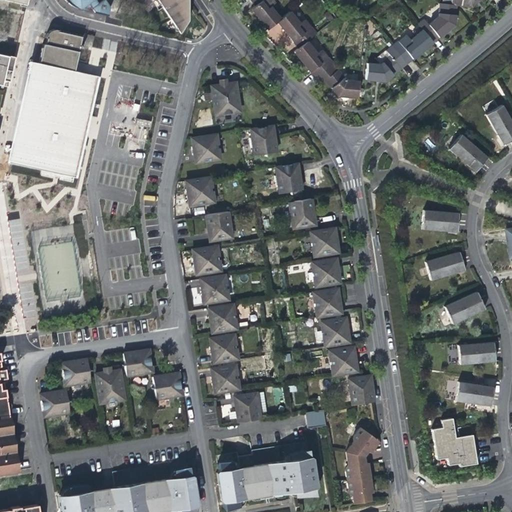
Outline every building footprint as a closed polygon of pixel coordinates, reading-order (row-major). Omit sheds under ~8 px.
[(86,3),(90,0),(62,0),(66,3),(70,6),(77,9),(78,9),(86,3)] [(100,0),(95,4),(90,8),(94,13),(106,16),(108,7),(103,0),(100,0)] [(150,0),(156,10),(161,6),(164,4),(160,0),(150,0)] [(183,5),(180,0),(160,0),(164,4),(161,6),(179,33),(188,20),(188,18),(187,10),(185,5),(183,5)] [(265,30),(274,22),(278,20),(268,7),(272,3),(269,0),(249,0),(253,5),(249,9),(255,17),(265,30)] [(415,25),(419,30),(429,43),(436,39),(450,26),(452,5),(451,5),(436,4),(435,16),(425,25),(420,21),(415,25)] [(287,12),(278,20),(274,22),(285,35),(291,43),(296,49),(304,42),(314,34),(309,28),(308,29),(302,22),(298,25),(287,12)] [(20,106),(5,170),(55,181),(75,185),(101,77),(72,71),(72,70),(73,70),(75,60),(78,60),(80,48),(90,50),(94,35),(81,33),(80,36),(56,31),(57,29),(53,29),(49,30),(47,32),(44,35),(44,38),(45,38),(44,43),(41,43),(38,63),(30,61),(21,101),(20,106)] [(394,42),(389,47),(403,65),(409,60),(421,51),(429,43),(419,30),(406,41),(403,37),(396,43),(394,42)] [(315,55),(304,42),(296,49),(292,52),(299,62),(313,79),(331,64),(326,59),(325,60),(319,52),(315,55)] [(392,75),(403,65),(389,47),(383,52),(387,57),(377,65),(365,65),(363,80),(383,82),(392,75)] [(0,85),(5,86),(6,82),(7,82),(13,57),(0,54),(0,85)] [(343,82),(335,72),(336,71),(331,64),(313,79),(318,85),(323,82),(335,98),(346,99),(355,100),(357,84),(343,82)] [(209,85),(213,110),(220,109),(220,114),(232,112),(232,107),(238,106),(234,81),(226,83),(226,80),(222,81),(217,82),(218,84),(209,85)] [(493,122),(499,133),(500,134),(505,131),(510,140),(511,138),(511,126),(500,105),(483,114),(489,124),(493,122)] [(138,118),(133,137),(147,140),(151,121),(138,118)] [(252,155),(275,151),(273,140),(271,138),(270,134),(272,134),(271,125),(248,129),(249,136),(247,137),(249,147),(251,147),(252,155)] [(507,142),(510,140),(505,131),(500,134),(499,133),(495,135),(501,145),(507,142)] [(193,162),(218,159),(214,134),(190,138),(191,146),(189,147),(190,151),(190,155),(192,155),(193,162)] [(458,153),(467,161),(468,162),(472,157),(480,164),(485,158),(458,135),(446,150),(455,157),(458,153)] [(477,168),(480,164),(472,157),(468,162),(467,161),(464,165),(473,172),(477,168)] [(296,163),(273,166),(275,174),(272,174),(274,184),(276,184),(277,192),(300,189),(298,178),(296,176),(296,172),(297,171),(296,163)] [(187,205),(212,202),(208,176),(184,180),(185,188),(183,189),(184,194),(184,197),(186,197),(187,205)] [(154,205),(155,197),(145,195),(143,203),(154,205)] [(308,197),(287,200),(291,227),(314,223),(313,215),(311,213),(310,209),(312,209),(310,197),(308,197)] [(433,226),(445,227),(447,227),(447,220),(458,221),(458,213),(423,210),(421,229),(433,230),(433,226)] [(207,240),(230,236),(226,211),(203,214),(205,225),(207,227),(208,231),(206,232),(207,240)] [(23,218),(9,220),(25,328),(39,326),(23,218)] [(457,226),(458,221),(447,220),(447,227),(445,227),(445,231),(457,232),(457,226)] [(334,227),(309,231),(313,255),(337,252),(336,243),(338,243),(337,238),(336,234),(335,234),(334,227)] [(219,270),(218,267),(215,246),(190,250),(191,257),(190,257),(191,262),(191,264),(191,265),(193,265),(194,274),(219,270)] [(440,272),(451,269),(453,268),(451,262),(461,260),(459,252),(425,261),(429,279),(441,276),(440,272)] [(310,262),(312,277),(313,286),(338,282),(338,279),(337,274),(338,274),(337,271),(337,266),(335,266),(334,258),(310,262)] [(463,266),(461,260),(451,262),(453,268),(451,269),(453,273),(464,270),(463,266)] [(202,303),(227,299),(223,276),(199,280),(200,287),(198,287),(199,291),(199,295),(201,295),(202,303)] [(335,288),(311,292),(315,316),(340,313),(338,304),(340,304),(339,301),(339,296),(337,296),(335,288)] [(459,314),(470,309),(471,309),(469,303),(478,299),(475,291),(443,306),(451,323),(461,318),(459,314)] [(480,304),(478,299),(469,303),(471,309),(470,309),(472,313),(483,308),(480,304)] [(210,333),(235,329),(231,305),(206,308),(208,316),(206,316),(207,320),(207,325),(209,324),(210,333)] [(344,317),(319,321),(323,345),(347,341),(346,333),(348,333),(347,329),(346,325),(345,325),(344,317)] [(211,363),(236,359),(232,335),(208,339),(209,346),(207,347),(208,352),(209,355),(210,355),(211,363)] [(469,359),(481,358),(482,358),(482,351),(492,351),(491,343),(456,345),(457,364),(469,363),(469,359)] [(352,346),(327,350),(331,374),(355,371),(354,362),(356,361),(355,359),(354,353),(353,354),(352,346)] [(150,371),(147,350),(138,351),(139,353),(134,353),(134,352),(121,354),(124,375),(133,374),(134,376),(143,374),(143,373),(150,371)] [(492,356),(492,351),(482,351),(482,358),(481,358),(481,362),(493,361),(492,356)] [(68,362),(59,363),(62,385),(70,384),(70,385),(80,384),(80,382),(89,381),(85,360),(73,361),(72,363),(68,364),(68,362)] [(213,393),(237,389),(234,365),(209,369),(210,376),(209,376),(209,380),(210,384),(211,384),(213,393)] [(103,398),(103,403),(116,401),(115,396),(121,395),(117,370),(109,371),(109,369),(106,369),(100,370),(101,373),(93,374),(97,399),(103,398)] [(180,395),(177,372),(168,374),(168,376),(164,377),(162,375),(151,376),(154,399),(163,398),(163,399),(173,398),(173,396),(180,395)] [(369,384),(368,375),(346,378),(350,404),(372,401),(370,389),(368,388),(367,384),(369,384)] [(0,471),(15,470),(11,445),(10,445),(10,442),(9,440),(10,440),(8,427),(7,427),(7,424),(7,422),(5,409),(4,406),(4,403),(5,403),(1,382),(0,382),(0,471)] [(466,398),(478,399),(479,400),(480,393),(490,395),(491,387),(456,382),(453,401),(465,402),(466,398)] [(38,394),(41,416),(49,415),(49,417),(59,415),(59,413),(67,412),(64,390),(52,392),(51,394),(48,394),(46,395),(46,393),(38,394)] [(236,422),(259,419),(255,393),(232,396),(233,405),(235,405),(236,409),(234,412),(236,422)] [(490,398),(490,395),(480,393),(479,400),(478,399),(477,404),(489,405),(490,398)] [(216,405),(205,405),(205,423),(216,423),(216,405)] [(304,420),(305,429),(324,427),(321,411),(303,414),(304,420)] [(474,462),(470,440),(452,442),(451,437),(457,436),(455,423),(451,424),(450,418),(439,419),(440,426),(429,428),(433,459),(444,457),(445,465),(455,463),(456,465),(474,462)] [(350,494),(351,505),(368,502),(367,494),(370,494),(370,490),(367,487),(365,470),(366,470),(366,466),(365,463),(362,464),(361,457),(366,452),(368,454),(369,452),(372,447),(370,445),(371,443),(373,440),(357,428),(348,441),(349,445),(343,453),(346,467),(343,471),(346,492),(350,494)] [(464,435),(457,436),(451,437),(452,442),(470,440),(469,434),(464,435)] [(287,460),(237,468),(231,469),(230,462),(218,463),(215,465),(216,471),(214,473),(218,500),(221,503),(222,511),(237,508),(236,500),(239,500),(287,493),(292,492),(293,498),(311,497),(313,495),(312,489),(314,486),(311,459),(307,457),(306,449),(286,454),(287,460)] [(171,478),(111,487),(87,491),(86,486),(65,487),(66,494),(57,496),(59,510),(59,511),(159,511),(175,510),(175,511),(191,511),(190,507),(192,507),(194,505),(190,477),(187,476),(186,476),(184,467),(170,471),(171,478)]
